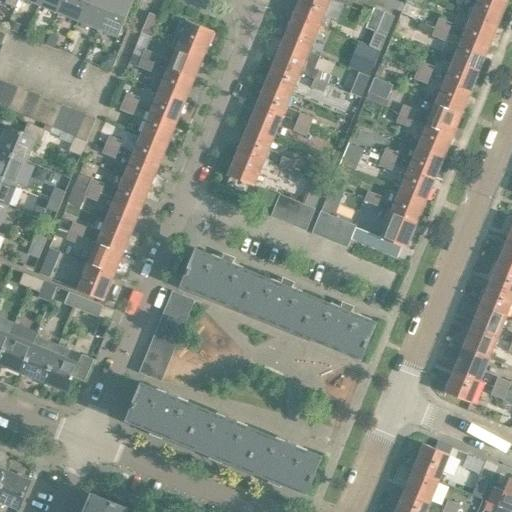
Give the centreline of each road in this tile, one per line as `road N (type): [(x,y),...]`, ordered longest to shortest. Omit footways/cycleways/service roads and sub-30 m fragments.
road 1 (unclassified): [(401,397),(511,110)]
road 2 (residential): [(86,437),(184,200)]
road 3 (residential): [(396,285),(184,200)]
road 4 (residential): [(184,200),(256,20),(245,0)]
road 5 (residential): [(269,511),(86,437)]
road 6 (unclassified): [(351,511),(401,397)]
road 7 (residential): [(401,397),(511,447)]
